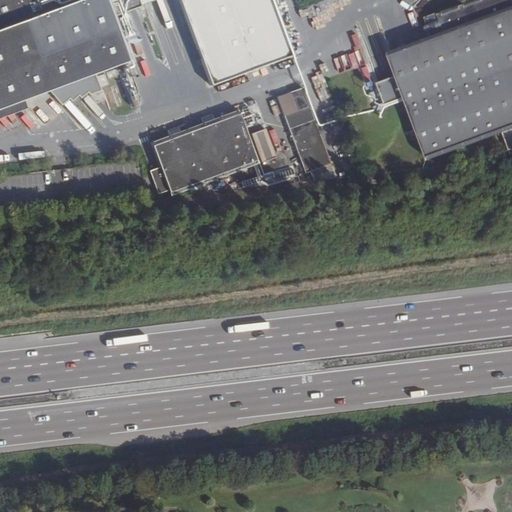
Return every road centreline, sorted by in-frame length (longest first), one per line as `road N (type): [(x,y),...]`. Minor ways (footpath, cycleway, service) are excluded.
road 1 (motorway): [(511,318),(0,379)]
road 2 (motorway): [(0,426),(511,367)]
